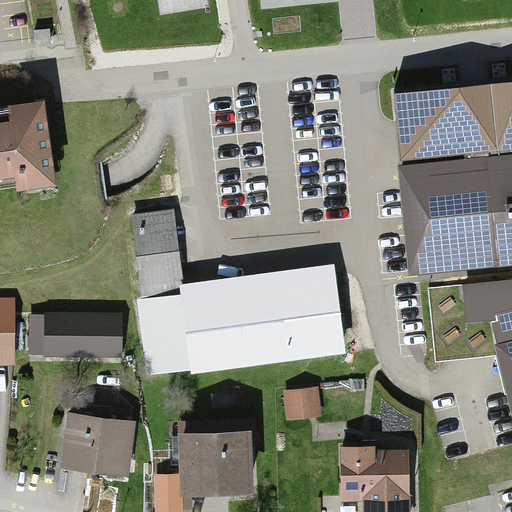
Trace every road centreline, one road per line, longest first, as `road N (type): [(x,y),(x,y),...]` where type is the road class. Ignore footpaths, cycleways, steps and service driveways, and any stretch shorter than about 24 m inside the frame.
road 1 (residential): [(511,46),(246,73)]
road 2 (residential): [(246,73),(63,89),(41,69),(0,68)]
road 3 (unknown): [(362,210),(344,63)]
